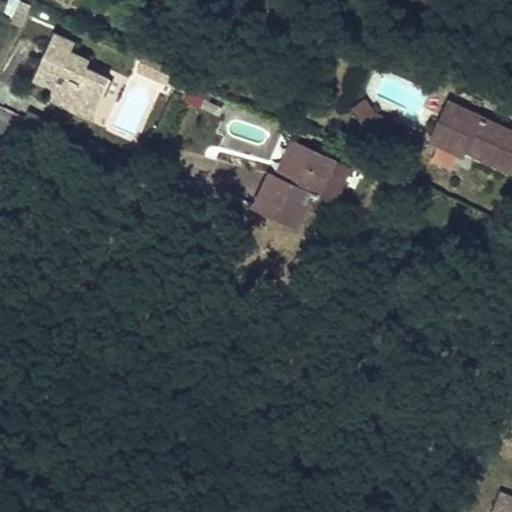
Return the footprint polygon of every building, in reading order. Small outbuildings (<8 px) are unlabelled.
[(25,78),(44,86),(50,89),(46,100),(71,111),(80,88),(91,93),(99,76),(76,66),(80,58),(61,49),(65,40),(45,31),(39,46),(25,78)] [(156,79),(162,64),(140,54),(133,69),(156,79)] [(215,110),(220,94),(193,85),(187,100),(215,110)] [(44,86),(39,97),(46,100),(50,89),(44,86)] [(80,88),(71,111),(81,116),(89,99),(91,93),(80,88)] [(372,111),(363,98),(351,108),(363,123),(372,111)] [(427,139),(464,155),(466,151),(511,171),(511,168),(511,128),(445,99),(427,139)] [(383,133),(390,120),(372,111),(363,123),(383,133)] [(288,140),(273,174),(281,177),(284,171),(281,169),(287,156),(293,142),(288,140)] [(281,177),(273,174),(267,171),(252,206),(296,225),(310,193),(315,195),(331,158),(293,142),(287,156),(281,169),(284,171),(281,177)] [(331,202),(347,165),(331,158),(315,195),(331,202)] [(511,511),(511,496),(497,492),(489,511),(511,511)]
